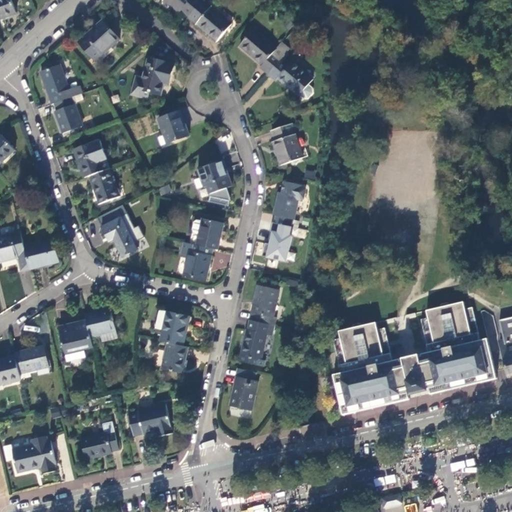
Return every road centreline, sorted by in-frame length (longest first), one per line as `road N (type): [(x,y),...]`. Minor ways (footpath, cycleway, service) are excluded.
road 1 (secondary): [(511,403),(212,472)]
road 2 (secondary): [(221,509),(438,457)]
road 3 (residential): [(87,271),(23,102),(0,74)]
road 4 (residential): [(229,305),(254,177),(237,124)]
road 5 (secondary): [(212,472),(43,511)]
road 6 (residential): [(212,472),(204,424),(229,305)]
road 7 (residential): [(229,305),(87,271)]
